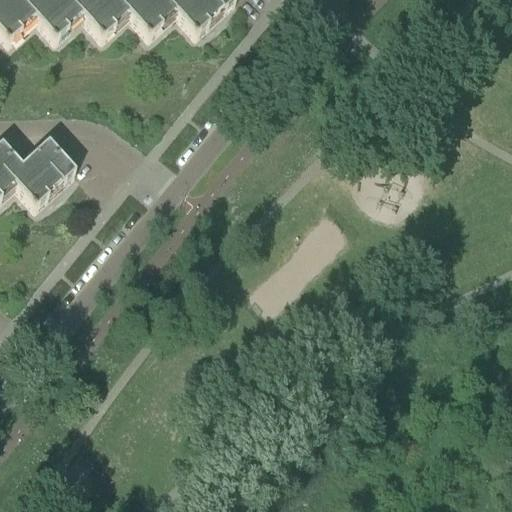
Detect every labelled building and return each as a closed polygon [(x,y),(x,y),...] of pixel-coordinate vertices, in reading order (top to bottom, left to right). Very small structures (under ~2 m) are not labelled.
[(0,46),(3,49),(2,50),(5,54),(6,53),(7,54),(33,30),(47,18),(39,10),(30,0),(4,0),(0,4),(0,46)] [(79,0),(49,0),(39,10),(47,18),(33,30),(49,48),(48,49),(51,52),(52,51),(53,52),(80,28),(93,16),(86,8),(79,0)] [(93,16),(80,28),(96,46),(95,47),(98,50),(99,49),(100,50),(126,26),(140,14),(132,6),(126,0),(94,0),(86,8),(93,16)] [(140,14),(126,26),(142,44),(141,45),(144,48),(145,47),(146,48),(174,24),(186,12),(179,4),(175,0),(139,0),(132,6),(140,14)] [(186,12),(174,24),(189,41),(188,42),(191,46),(192,45),(194,47),(234,11),(223,0),(183,0),(179,4),(186,12)] [(26,187),(13,198),(29,216),(32,219),(33,219),(63,193),(73,184),(45,154),(18,178),(26,187)] [(0,209),(13,198),(26,187),(18,178),(0,157),(0,209)]
